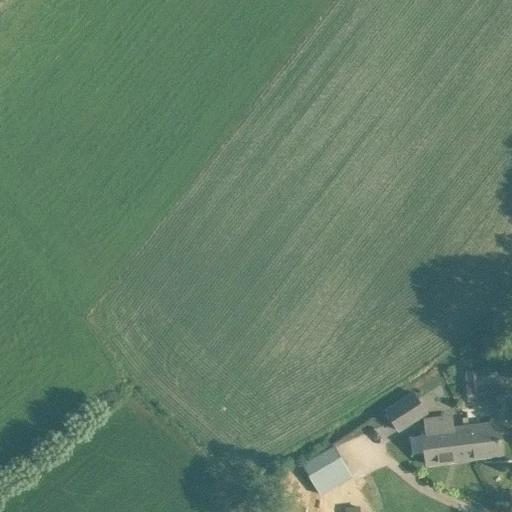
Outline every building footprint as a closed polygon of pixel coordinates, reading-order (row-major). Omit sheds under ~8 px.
[(469,400),(495,397),(493,382),(482,384),(480,370),(466,372),(467,386),(469,400)] [(429,413),(414,390),(384,410),(399,432),(429,413)] [(475,458),(470,425),(447,428),(445,416),(425,419),(426,431),(422,431),(427,464),(475,458)] [(498,422),(470,425),(475,458),(502,454),(498,422)] [(334,446),(302,465),(320,495),(352,476),(334,446)]
